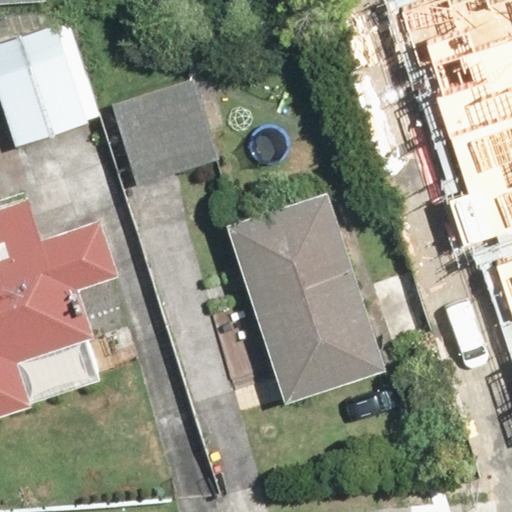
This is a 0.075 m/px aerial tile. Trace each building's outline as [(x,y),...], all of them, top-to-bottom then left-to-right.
[(446,202),(459,243),(511,226),(511,1),(496,7),(493,0),(480,0),(454,8),(451,0),(441,0),(400,13),(418,68),(431,64),(472,193),(446,202)] [(80,20),(0,43),(0,71),(21,146),(109,120),(80,20)] [(211,74),(123,101),(147,179),(235,151),(211,74)] [(33,188),(0,198),(0,415),(122,376),(93,287),(135,273),(116,217),(50,238),(33,188)] [(341,190),(239,223),(297,401),(399,369),(341,190)] [(511,265),(498,270),(511,310),(511,265)]
